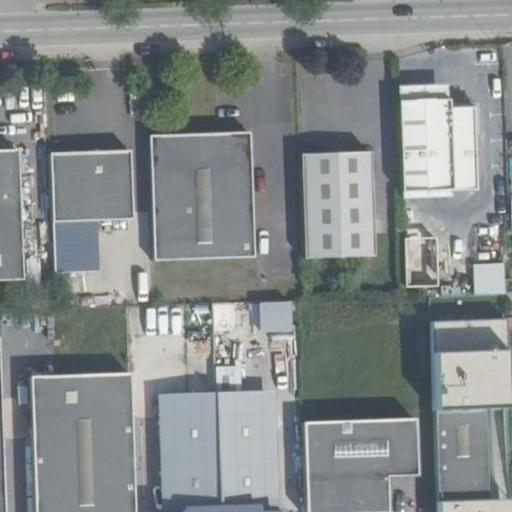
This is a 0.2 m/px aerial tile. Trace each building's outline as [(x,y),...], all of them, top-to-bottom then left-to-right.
[(395,101),(399,193),(450,192),(446,101),(395,101)] [(247,132),(146,136),(151,262),(252,259),(247,132)] [(0,151),(0,280),(21,280),(16,151),(0,151)] [(127,153),(46,155),(52,289),(131,287),(127,153)] [(368,154),(297,156),(301,260),(371,258),(368,154)] [(474,295),(505,294),(504,264),(473,265),(474,295)] [(440,280),(441,268),(407,266),(406,279),(440,280)] [(258,302),(257,335),(295,336),(295,303),(258,302)] [(239,381),(239,368),(216,367),(216,381),(239,381)] [(31,511),(132,511),(127,374),(28,377),(31,511)] [(226,506),(225,511),(267,511),(267,493),(273,468),(266,466),(265,436),(271,417),(264,414),(263,389),(213,391),(217,506),(226,506)] [(210,511),(211,506),(217,506),(213,391),(162,393),(162,417),(155,421),(163,445),(164,468),(157,472),(164,490),(164,511),(210,511)] [(433,412),(437,500),(486,499),(483,410),(433,412)] [(299,423),(302,511),(382,511),(382,477),(414,476),(412,420),(299,423)]
